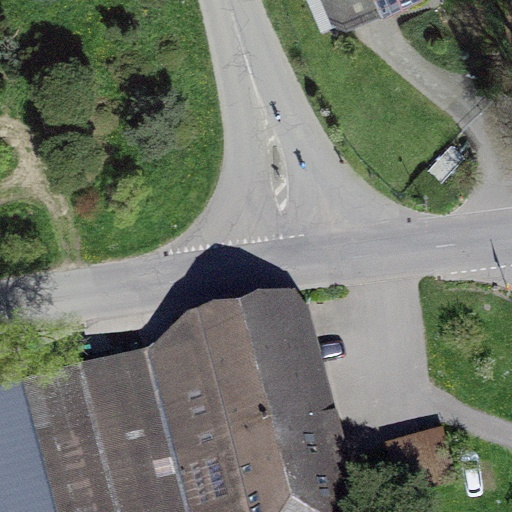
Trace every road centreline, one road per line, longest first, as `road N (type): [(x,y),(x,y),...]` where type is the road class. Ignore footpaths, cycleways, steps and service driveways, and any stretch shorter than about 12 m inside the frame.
road 1 (tertiary): [(304,260),(0,305)]
road 2 (tertiary): [(227,0),(304,260)]
road 3 (tertiary): [(511,236),(304,260)]
